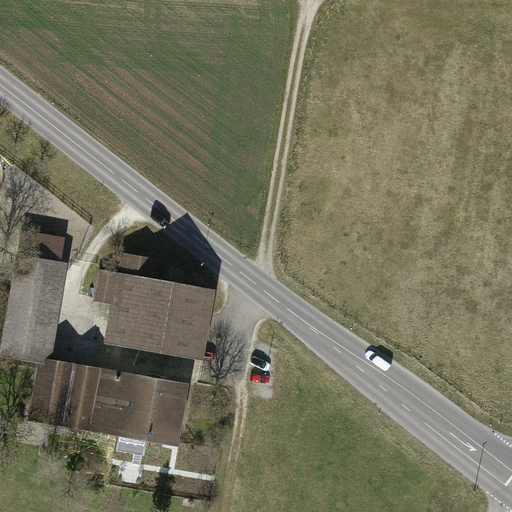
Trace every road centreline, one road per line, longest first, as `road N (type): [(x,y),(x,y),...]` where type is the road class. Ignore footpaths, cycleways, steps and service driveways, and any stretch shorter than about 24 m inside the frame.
road 1 (secondary): [(0,82),(511,479)]
road 2 (track): [(311,0),(261,287)]
